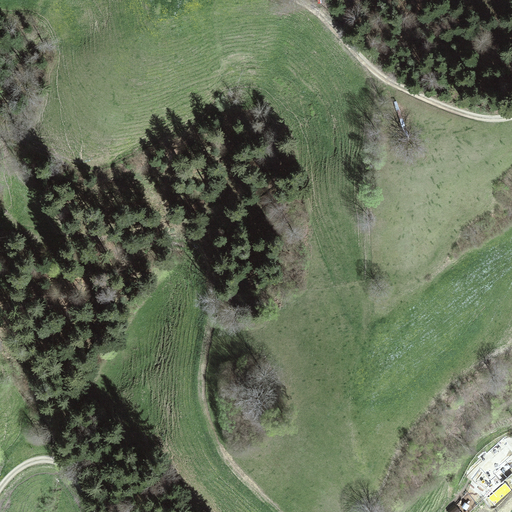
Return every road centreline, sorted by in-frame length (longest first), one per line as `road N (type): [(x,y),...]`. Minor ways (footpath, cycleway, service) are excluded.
road 1 (track): [(278,511),(230,462),(210,424),(202,378),(212,283),(198,249),(161,226),(67,222),(0,153)]
road 2 (track): [(511,117),(491,120),(413,95),(295,0)]
road 3 (track): [(0,489),(27,466),(60,460),(92,511)]
